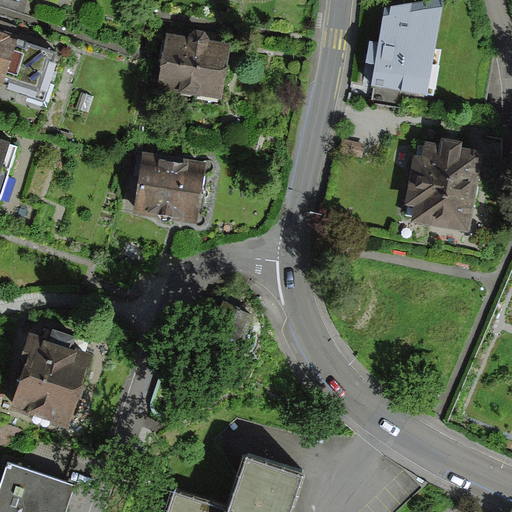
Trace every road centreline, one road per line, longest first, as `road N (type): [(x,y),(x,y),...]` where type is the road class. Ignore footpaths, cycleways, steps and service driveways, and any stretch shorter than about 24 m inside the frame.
road 1 (residential): [(291,263),(235,257),(199,274),(169,318),(99,511)]
road 2 (residential): [(291,263),(306,333),(358,398),(390,425),(511,485)]
road 3 (residential): [(341,0),(291,263)]
